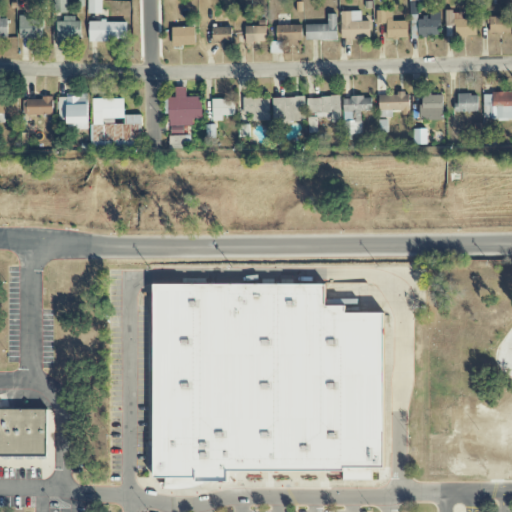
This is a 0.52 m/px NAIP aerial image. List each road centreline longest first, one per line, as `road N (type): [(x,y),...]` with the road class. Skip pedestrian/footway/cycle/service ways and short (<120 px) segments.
road 1 (residential): [(0,68),(173,75),(511,64)]
road 2 (residential): [(150,0),(155,133)]
